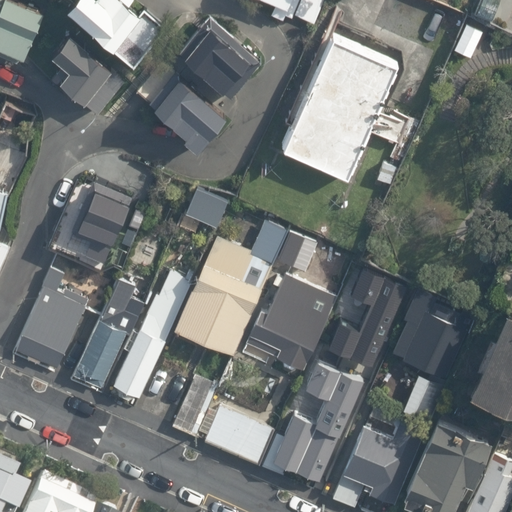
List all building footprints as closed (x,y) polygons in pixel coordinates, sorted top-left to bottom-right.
[(42,9),(16,0),(0,0),(0,52),(22,61),(42,9)] [(65,0),(65,1),(131,58),(163,20),(141,1),(136,7),(127,0),(65,0)] [(271,0),(269,7),(288,14),(291,5),(310,12),(315,0),(271,0)] [(211,14),(180,49),(233,95),(263,59),(211,14)] [(126,79),(72,31),(53,53),(64,62),(57,70),(64,75),(62,79),(99,111),(126,79)] [(399,62),(331,32),(282,139),(352,168),(371,126),(399,62)] [(199,149),(228,116),(163,60),(138,89),(188,134),(186,137),(199,149)] [(134,195),(91,176),(68,225),(90,235),(84,247),(105,257),(134,195)] [(226,196),(194,182),(183,209),(214,222),(226,196)] [(250,245),(215,229),(173,321),(233,348),(274,259),(288,226),(264,216),(250,245)] [(323,243),(296,232),(284,260),(311,272),(323,243)] [(338,315),(327,340),(370,359),(406,282),(361,262),(349,289),(370,298),(358,324),(338,315)] [(339,291),(280,264),(246,338),(306,365),(339,291)] [(64,273),(50,267),(13,351),(57,370),(88,300),(58,286),(64,273)] [(188,280),(162,268),(109,387),(135,399),(188,280)] [(147,290),(117,277),(73,374),(104,388),(147,290)] [(404,401),(376,389),(333,488),(360,499),(367,481),(397,494),(471,321),(425,301),(404,350),(423,358),(404,401)] [(511,305),(503,301),(468,381),(511,400),(511,305)] [(366,380),(315,358),(278,443),(329,466),(366,380)] [(217,379),(193,368),(170,419),(194,430),(217,379)] [(276,423),(219,398),(204,434),(260,459),(276,423)] [(456,511),(490,436),(437,413),(402,493),(446,511),(456,511)] [(501,511),(511,489),(511,438),(497,431),(460,511),(501,511)] [(12,461),(0,456),(0,511),(9,511),(24,481),(7,473),(12,461)] [(87,511),(94,497),(37,471),(17,511),(87,511)] [(101,497),(96,499),(90,511),(113,511),(115,508),(110,505),(109,501),(101,497)]
